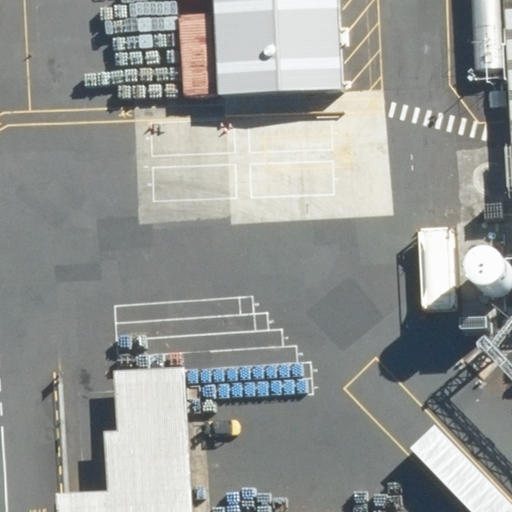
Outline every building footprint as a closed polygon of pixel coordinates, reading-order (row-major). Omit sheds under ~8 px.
[(357,85),(355,0),(189,0),(192,89),(233,88),(322,86),(357,85)] [(511,0),(502,0),(511,149),(511,0)] [(199,152),(234,151),(233,112),(150,114),(151,153),(193,152),(199,152)] [(234,151),(199,152),(200,186),(286,184),(285,150),(234,151)] [(194,190),(193,152),(151,153),(106,154),(107,192),(194,190)] [(470,217),(434,219),(438,310),(474,308),(470,217)] [(206,511),(199,367),(128,370),(132,438),(116,439),(119,496),(68,498),(68,511),(206,511)]
